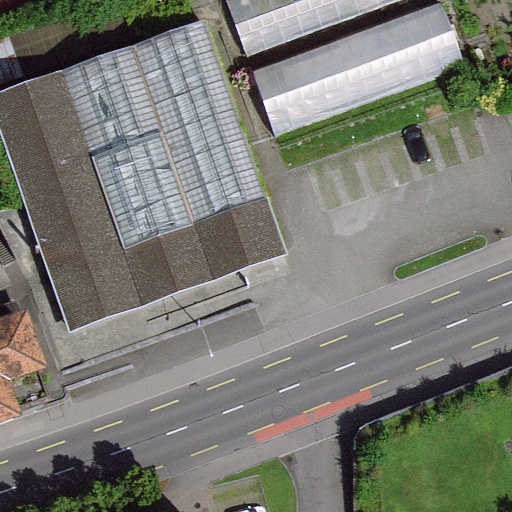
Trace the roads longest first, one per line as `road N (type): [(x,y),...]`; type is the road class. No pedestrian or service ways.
road 1 (primary): [(326,374),(0,485)]
road 2 (primary): [(511,305),(326,374)]
road 3 (residential): [(330,511),(326,374)]
